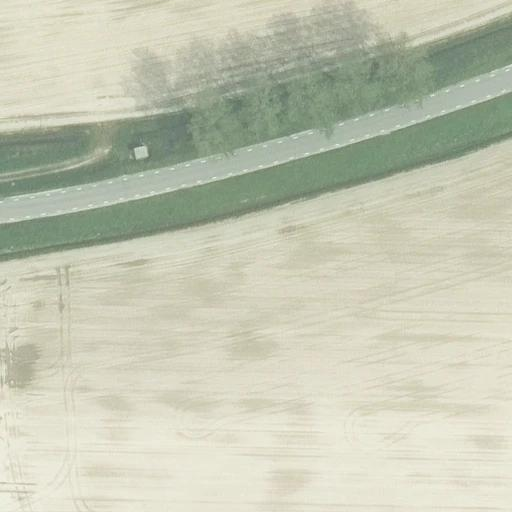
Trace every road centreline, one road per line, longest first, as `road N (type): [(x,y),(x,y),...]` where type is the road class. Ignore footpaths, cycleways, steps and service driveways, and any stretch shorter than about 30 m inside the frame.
road 1 (tertiary): [(511,79),(257,159),(0,212)]
road 2 (track): [(104,130),(80,162),(0,178)]
